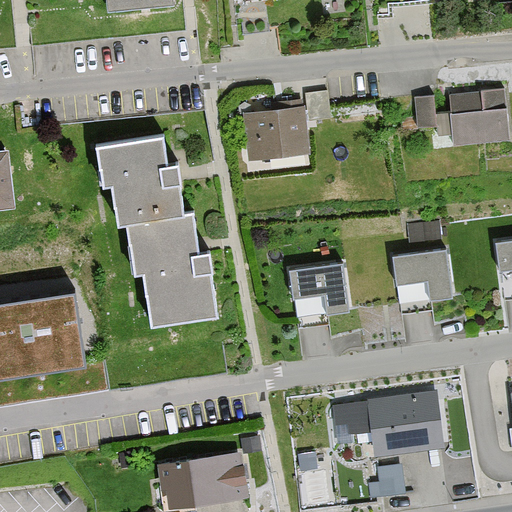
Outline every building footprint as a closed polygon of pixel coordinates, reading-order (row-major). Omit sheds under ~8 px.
[(106,0),(108,13),(176,5),(175,0),(106,0)] [(507,111),(506,92),(451,95),(452,115),(439,116),(438,98),(417,99),(419,130),(438,128),(438,139),(455,138),(456,147),(511,144),(510,111),(507,111)] [(329,94),(308,96),(311,123),(333,120),(329,94)] [(312,155),(306,109),(246,117),(252,164),(312,155)] [(174,168),(170,138),(101,148),(108,191),(119,189),(125,229),(132,228),(140,280),(151,278),(159,331),(226,321),(220,278),(222,278),(219,256),(206,258),(200,217),(192,218),(187,188),(191,187),(187,166),(174,168)] [(0,210),(24,207),(18,151),(0,153),(0,210)] [(511,240),(498,242),(501,274),(511,273),(511,240)] [(458,301),(452,251),(396,257),(399,289),(432,286),(434,303),(458,301)] [(355,314),(349,265),(293,271),(296,303),(330,300),(331,317),(355,314)] [(75,282),(0,292),(0,367),(86,355),(75,282)] [(351,435),(377,445),(379,458),(447,450),(441,395),(370,403),(371,407),(335,411),(337,426),(350,425),(351,435)] [(259,456),(258,441),(245,442),(246,456),(259,456)] [(251,501),(245,456),(160,468),(163,490),(161,490),(164,511),(195,511),(195,509),(251,501)] [(315,457),(301,459),(302,473),(316,472),(315,457)] [(372,461),(376,491),(408,487),(404,457),(372,461)]
